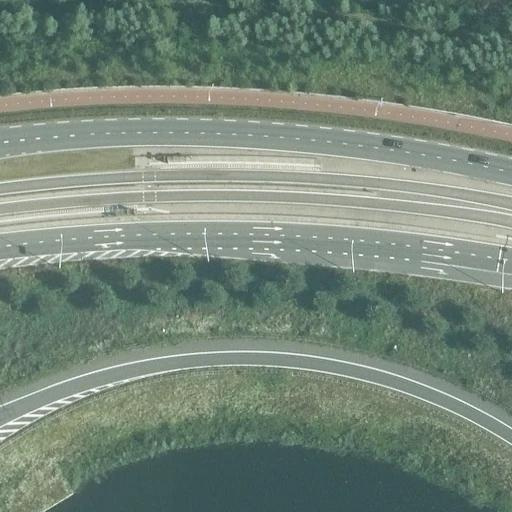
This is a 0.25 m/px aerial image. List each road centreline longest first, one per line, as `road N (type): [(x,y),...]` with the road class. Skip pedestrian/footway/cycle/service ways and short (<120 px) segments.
road 1 (motorway): [(511,440),(414,392),(273,360),(112,375),(0,419)]
road 2 (secondary): [(511,174),(245,134),(0,143)]
road 3 (secondary): [(0,248),(210,233),(346,240),(511,262)]
